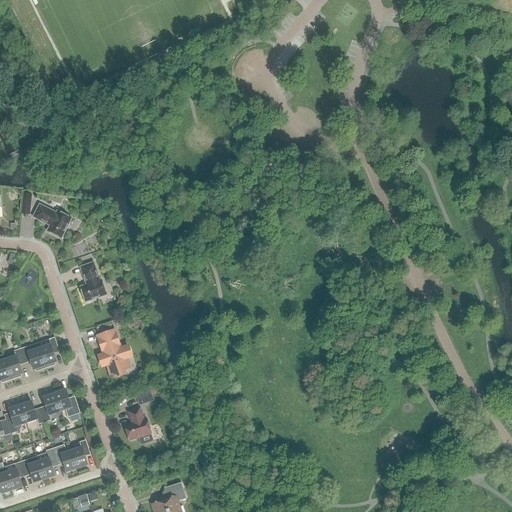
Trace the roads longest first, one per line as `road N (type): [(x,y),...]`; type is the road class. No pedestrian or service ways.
road 1 (residential): [(511,443),(459,368),(361,149),(354,83),(378,14),(374,0)]
road 2 (residential): [(83,370),(47,258),(33,246),(0,244)]
road 3 (residential): [(115,467),(1,506)]
